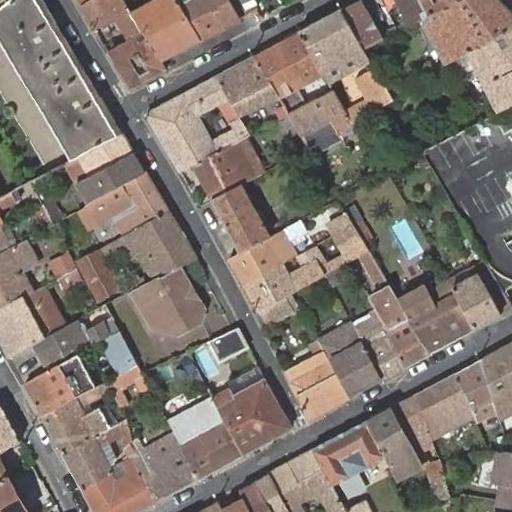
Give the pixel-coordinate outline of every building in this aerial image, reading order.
[(39,0),(11,0),(0,8),(0,33),(72,159),(73,158),(82,153),(119,134),(105,110),(109,108),(102,95),(97,97),(89,84),(93,81),(86,68),(81,70),(69,50),(73,47),(66,35),(62,37),(53,23),(58,20),(50,8),(46,10),(39,0)] [(0,0),(0,8),(11,0),(0,0)] [(45,0),(39,0),(46,10),(50,8),(45,0)] [(128,0),(90,0),(82,4),(96,28),(120,14),(122,23),(132,39),(111,52),(133,89),(169,68),(164,59),(136,13),(128,0)] [(180,0),(157,0),(136,13),(164,59),(204,39),(182,3),(180,0)] [(242,17),(231,0),(180,0),(182,3),(204,39),(242,17)] [(231,0),(242,17),(258,8),(253,0),(231,0)] [(384,39),(361,0),(343,9),(365,48),(384,39)] [(460,0),(397,0),(410,25),(426,17),(460,0)] [(511,30),(511,8),(503,0),(460,0),(426,17),(450,62),(470,51),(511,30)] [(365,48),(343,9),(301,32),(331,85),(341,79),(340,76),(334,67),(366,49),(365,48)] [(511,30),(470,51),(501,109),(511,103),(511,30)] [(301,32),(257,56),(281,97),(290,113),(307,103),(299,90),(316,81),(324,94),(334,89),(331,85),(301,32)] [(0,90),(48,171),(73,158),(0,33),(0,90)] [(73,47),(69,50),(81,70),(86,68),(73,47)] [(372,59),(366,49),(334,67),(340,76),(372,59)] [(257,56),(218,76),(231,99),(242,117),(281,97),(257,56)] [(395,100),(375,65),(357,75),(369,96),(345,109),(353,122),(395,100)] [(231,99),(218,76),(145,117),(178,174),(195,164),(217,152),(198,118),(231,99)] [(307,103),(290,113),(301,132),(310,147),(324,146),(356,127),(353,122),(345,109),(334,89),(324,94),(307,103)] [(511,103),(501,109),(423,149),(487,260),(508,295),(511,293),(508,288),(511,284),(511,103)] [(109,108),(105,110),(119,134),(123,131),(109,108)] [(290,113),(277,119),(288,138),(301,132),(290,113)] [(78,180),(135,151),(123,131),(119,134),(82,153),(89,166),(80,172),(75,175),(78,180)] [(217,152),(195,164),(213,199),(241,184),(264,172),(245,137),(217,152)] [(90,203),(147,172),(135,151),(78,180),(90,203)] [(73,158),(80,172),(89,166),(82,153),(73,158)] [(119,238),(170,210),(147,172),(90,203),(80,208),(89,227),(135,203),(138,208),(122,216),(125,221),(113,228),(119,238)] [(41,175),(33,179),(44,199),(51,195),(41,175)] [(241,184),(213,199),(242,252),(270,236),(241,184)] [(0,224),(5,222),(0,212),(0,210),(23,198),(18,188),(1,196),(0,196),(0,224)] [(56,222),(64,217),(52,194),(51,195),(44,199),(44,200),(56,222)] [(43,230),(56,223),(56,222),(44,200),(30,208),(43,230)] [(179,266),(197,256),(170,210),(119,238),(104,246),(80,259),(102,300),(123,289),(104,257),(127,243),(135,257),(140,255),(151,273),(157,269),(161,275),(179,266)] [(356,224),(350,213),(331,224),(337,234),(356,224)] [(242,252),(231,257),(245,284),(284,263),(295,257),(288,243),(306,233),(299,221),(270,236),(242,252)] [(13,236),(5,222),(0,224),(0,225),(8,239),(13,236)] [(284,263),(245,284),(260,310),(294,292),(328,273),(340,267),(360,256),(372,250),(356,224),(337,234),(348,253),(329,264),(318,245),(300,254),(308,267),(292,276),(284,263)] [(0,253),(17,244),(13,236),(8,239),(0,225),(0,253)] [(104,246),(119,238),(113,228),(99,235),(104,246)] [(0,307),(34,288),(16,255),(25,250),(21,242),(17,244),(0,253),(0,307)] [(392,285),(372,250),(360,256),(381,292),(392,285)] [(52,266),(57,277),(60,276),(79,267),(76,261),(73,255),(52,266)] [(458,275),(449,280),(476,328),(511,308),(511,301),(508,295),(487,260),(469,269),(473,276),(462,282),(458,275)] [(189,282),(179,266),(161,275),(157,269),(151,273),(145,276),(147,281),(141,285),(150,302),(141,307),(152,326),(161,322),(166,330),(180,333),(203,322),(206,312),(197,296),(190,299),(183,286),(189,282)] [(65,287),(85,276),(79,267),(60,276),(65,287)] [(340,267),(328,273),(335,287),(347,280),(340,267)] [(469,269),(458,275),(462,282),(473,276),(469,269)] [(476,328),(449,280),(430,290),(427,286),(401,300),(431,352),(476,328)] [(197,296),(189,282),(183,286),(190,299),(197,296)] [(141,285),(131,290),(141,307),(150,302),(141,285)] [(431,352),(401,300),(392,285),(381,292),(370,298),(377,310),(408,364),(431,352)] [(37,342),(58,331),(34,288),(0,307),(0,336),(11,356),(37,342)] [(294,292),(260,310),(267,322),(300,304),(294,292)] [(312,327),(326,351),(350,396),(384,378),(357,329),(354,322),(346,308),(312,327)] [(408,364),(377,310),(371,313),(374,320),(357,329),(384,378),(408,364)] [(371,313),(354,322),(357,329),(374,320),(371,313)] [(80,354),(111,336),(113,335),(123,330),(117,317),(106,322),(91,330),(86,324),(83,325),(79,319),(58,331),(37,342),(52,369),(71,358),(80,354)] [(239,328),(211,340),(222,361),(249,347),(239,328)] [(111,336),(129,370),(141,364),(123,330),(113,335),(111,336)] [(500,416),(511,409),(511,341),(486,356),(500,416)] [(326,351),(287,371),(292,380),(290,382),(311,418),(350,396),(326,351)] [(95,382),(80,354),(71,358),(86,386),(95,382)] [(498,433),(505,432),(500,416),(486,356),(459,371),(478,416),(479,419),(492,413),(498,433)] [(26,384),(41,411),(73,394),(86,386),(71,358),(52,369),(26,384)] [(112,390),(122,409),(130,404),(122,388),(137,380),(146,397),(155,391),(145,372),(141,364),(129,370),(108,382),(112,390)] [(235,393),(265,377),(261,368),(230,385),(235,393)] [(459,371),(417,394),(435,439),(478,416),(459,371)] [(219,406),(245,454),(290,429),(291,425),(265,377),(235,393),(230,385),(226,377),(209,386),(213,395),(219,406)] [(89,403),(112,390),(108,382),(85,395),(89,403)] [(41,411),(44,417),(76,400),(73,394),(41,411)] [(393,406),(418,452),(436,443),(435,439),(417,394),(393,406)] [(175,431),(200,478),(245,454),(219,406),(213,395),(168,419),(175,431)] [(44,417),(64,453),(95,436),(76,400),(44,417)] [(0,448),(21,437),(2,401),(0,402),(0,448)] [(369,419),(388,456),(397,472),(399,476),(424,463),(418,452),(393,406),(369,419)] [(374,511),(360,484),(348,489),(343,479),(388,456),(369,419),(315,448),(348,511),(374,511)] [(122,435),(125,448),(134,443),(127,421),(95,436),(100,445),(122,435)] [(132,456),(156,501),(200,478),(175,431),(138,452),(132,456)] [(64,453),(83,487),(113,472),(111,466),(100,445),(95,436),(64,453)] [(125,448),(132,456),(138,452),(134,443),(125,448)] [(511,511),(511,447),(508,447),(500,448),(495,484),(504,486),(500,511),(511,511)] [(330,511),(348,511),(315,448),(271,472),(272,474),(292,511),(305,511),(301,502),(320,492),(330,511)] [(0,479),(10,474),(0,455),(0,454),(0,479)] [(135,511),(156,501),(132,456),(123,460),(130,472),(117,479),(113,472),(83,487),(96,511),(135,511)] [(111,466),(113,472),(117,479),(130,472),(123,460),(111,466)] [(436,472),(443,469),(446,468),(444,460),(425,464),(429,471),(436,472)] [(439,500),(452,499),(443,469),(436,472),(429,471),(439,500)] [(0,511),(30,511),(10,474),(0,479),(0,511)] [(257,511),(292,511),(272,474),(245,489),(250,497),(257,511)] [(227,511),(257,511),(250,497),(227,510),(227,511)] [(227,511),(227,510),(222,500),(199,511),(227,511)]
